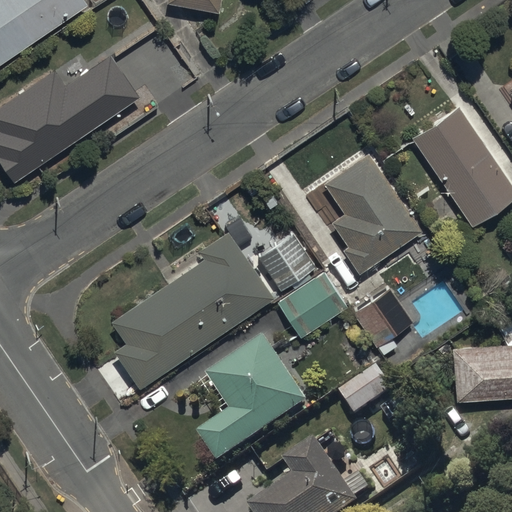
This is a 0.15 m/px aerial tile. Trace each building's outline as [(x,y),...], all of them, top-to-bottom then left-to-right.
[(0,0),(0,57),(87,0),(0,0)] [(141,0),(115,0),(95,13),(122,55),(161,30),(141,0)] [(0,108),(0,120),(26,159),(107,105),(64,41),(32,63),(43,80),(0,108)] [(511,194),(511,179),(459,102),(412,134),(472,222),(511,194)] [(343,242),(360,268),(410,235),(426,260),(440,251),(371,145),(324,175),(336,194),(325,201),(349,238),(343,242)] [(141,382),(275,291),(230,224),(159,272),(164,279),(112,315),(127,336),(116,344),(141,382)] [(294,228),(257,252),(279,287),(317,263),(294,228)] [(324,267),(277,298),(300,334),(347,303),(324,267)] [(413,316),(390,283),(353,309),(377,343),(383,339),(390,350),(403,341),(395,329),(413,316)] [(309,402),(264,334),(207,372),(232,410),(199,432),(218,462),(309,402)] [(456,395),(511,391),(511,337),(511,338),(453,341),(456,395)] [(341,389),(357,413),(393,389),(377,365),(341,389)] [(346,483),(316,438),(286,458),(296,473),(250,504),(255,511),(342,511),(360,501),(358,498),(372,489),(361,473),(346,483)]
